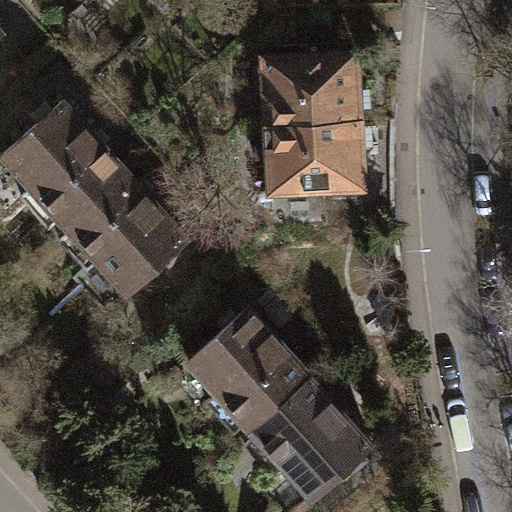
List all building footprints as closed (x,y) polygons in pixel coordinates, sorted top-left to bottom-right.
[(359,114),(355,45),(261,49),(264,118),(359,114)] [(176,211),(193,195),(57,50),(41,65),(176,211)] [(123,168),(61,99),(1,154),(29,185),(18,195),(45,225),(56,215),(63,223),(123,168)] [(362,184),(359,114),(264,118),(268,188),(362,184)] [(185,236),(123,168),(63,223),(66,227),(55,237),(85,269),(95,260),(124,292),(185,236)] [(309,371),(247,303),(187,357),(216,389),(204,399),(232,429),(242,419),(249,426),(309,371)] [(372,439),(309,371),(249,426),(253,430),(242,440),(272,472),(281,463),(311,495),(372,439)]
